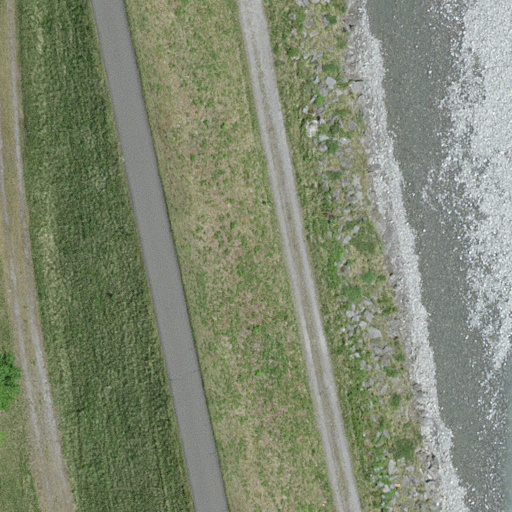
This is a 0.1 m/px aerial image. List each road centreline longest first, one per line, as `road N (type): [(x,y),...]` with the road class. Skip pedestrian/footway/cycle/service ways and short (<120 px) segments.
road 1 (track): [(107,0),(212,511)]
road 2 (track): [(351,511),(248,0)]
road 3 (track): [(60,511),(38,402),(2,99),(0,0)]
